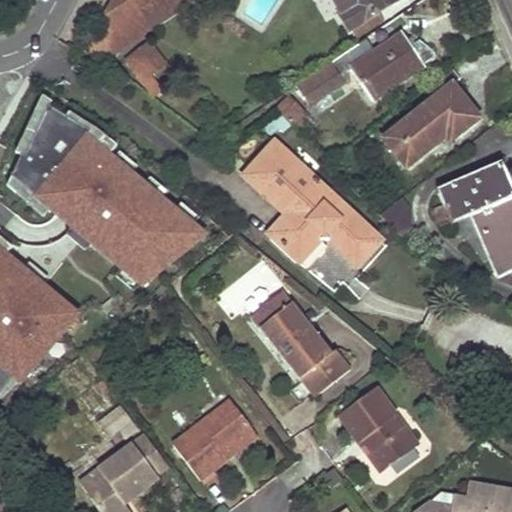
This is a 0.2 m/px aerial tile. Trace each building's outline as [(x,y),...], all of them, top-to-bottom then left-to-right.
[(111,0),(105,13),(83,53),(104,64),(200,0),(111,0)] [(356,5),(352,0),(333,0),(342,14),(356,5)] [(352,0),(356,5),(342,14),(339,15),(349,31),(353,28),(372,16),(399,0),(352,0)] [(378,26),(372,16),(353,28),(359,37),(378,26)] [(296,86),(309,106),(344,83),(340,78),(351,71),(372,102),(421,69),(409,51),(412,48),(403,35),(368,58),(359,44),(296,86)] [(166,63),(149,41),(123,61),(150,96),(162,87),(152,74),(166,63)] [(425,67),(412,48),(409,51),(421,69),(425,67)] [(433,101),(383,140),(406,169),(446,137),(450,142),(478,120),(452,87),(460,81),(450,69),(424,90),(433,101)] [(25,158),(48,108),(52,103),(42,97),(15,154),(21,156),(25,158)] [(279,114),(287,123),(299,111),(288,100),(276,110),(279,114)] [(90,133),(48,108),(25,158),(21,156),(11,178),(49,211),(72,230),(90,245),(121,271),(131,279),(141,288),(204,238),(192,228),(174,213),(161,202),(144,187),(131,176),(109,158),(86,139),(90,133)] [(90,133),(86,139),(109,158),(117,148),(97,132),(69,114),(66,119),(90,133)] [(237,141),(230,130),(209,144),(220,153),(237,141)] [(275,143),(243,177),(272,205),(304,171),(275,143)] [(119,154),(113,161),(131,176),(137,169),(119,154)] [(511,187),(503,165),(437,193),(443,206),(433,211),(440,226),(449,221),(448,218),(468,209),(471,216),(498,279),(511,272),(511,187)] [(317,183),(304,171),(272,205),(286,217),(317,183)] [(49,211),(11,178),(6,188),(43,218),(49,211)] [(144,187),(161,202),(168,194),(150,179),(144,187)] [(286,217),(268,236),(299,265),(321,242),(320,238),(328,238),(329,241),(358,268),(382,242),(317,183),(286,217)] [(390,228),(408,212),(398,202),(380,217),(390,228)] [(181,205),(174,213),(192,228),(198,220),(181,205)] [(471,216),(468,209),(448,218),(449,221),(451,224),(471,216)] [(409,229),(408,212),(390,228),(400,238),(409,229)] [(90,245),(72,230),(66,237),(84,252),(90,245)] [(0,253),(5,257),(12,249),(0,239),(0,253)] [(0,393),(11,380),(16,384),(18,386),(79,320),(41,288),(22,272),(5,257),(0,253),(0,393)] [(29,264),(22,272),(41,288),(48,280),(29,264)] [(131,279),(121,271),(115,279),(124,287),(131,279)] [(257,332),(257,331),(288,308),(279,296),(248,320),(257,332)] [(326,357),(288,308),(257,331),(272,352),(277,348),(285,358),(280,362),(312,402),(349,373),(332,352),(326,357)] [(285,358),(277,348),(272,352),(280,362),(285,358)] [(0,399),(10,392),(16,384),(11,380),(0,393),(0,399)] [(419,450),(374,390),(338,416),(360,445),(366,440),(390,472),(419,450)] [(249,433),(227,403),(170,446),(198,483),(223,464),(217,456),(249,433)] [(107,431),(128,415),(121,406),(100,422),(107,431)] [(126,441),(139,430),(128,415),(107,431),(112,437),(119,432),(126,441)] [(255,440),(249,433),(217,456),(223,464),(255,440)] [(167,468),(143,436),(77,484),(97,511),(117,511),(124,507),(156,483),(153,478),(167,468)] [(390,472),(366,440),(360,445),(385,477),(390,472)] [(511,511),(511,489),(470,481),(466,499),(455,497),(451,508),(432,503),(420,511),(511,511)] [(451,508),(455,497),(443,495),(432,503),(451,508)]
